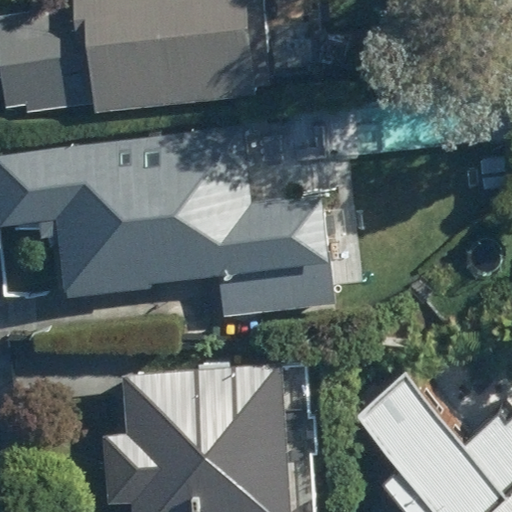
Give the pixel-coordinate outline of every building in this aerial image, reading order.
[(72,0),(73,3),(0,9),(0,42),(5,102),(27,100),(27,107),(94,101),(95,108),(257,94),(248,0),(72,0)] [(355,102),(360,153),(499,139),(494,88),(355,102)] [(59,212),(68,294),(151,284),(150,279),(329,259),(322,194),(252,202),(243,123),(0,149),(0,201),(2,219),(59,212)] [(132,511),(288,511),(279,360),(126,374),(130,431),(104,433),(109,500),(132,499),(132,511)] [(511,511),(511,411),(504,419),(496,410),(462,439),(404,371),(355,411),(399,463),(379,479),(405,511),(511,511)]
